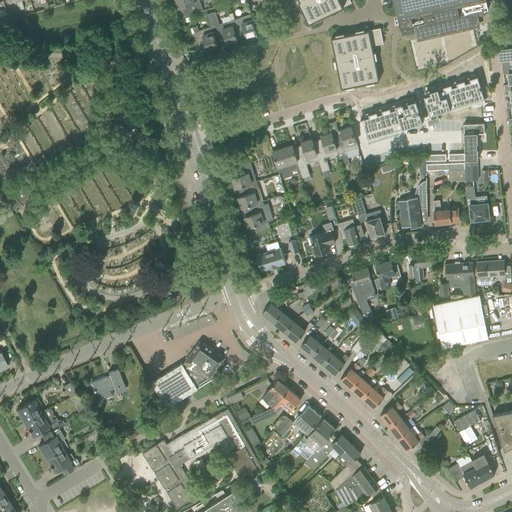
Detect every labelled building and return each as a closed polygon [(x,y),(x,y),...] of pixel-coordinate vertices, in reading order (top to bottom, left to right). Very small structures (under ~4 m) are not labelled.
[(21,10),(17,0),(5,0),(7,4),(15,1),(18,11),(21,10)] [(176,0),(179,8),(181,7),(184,17),(203,11),(199,0),(176,0)] [(299,0),(300,0),(298,1),(299,4),(308,23),(313,21),(316,19),(317,19),(316,17),(319,16),(320,18),(320,17),(331,12),(332,12),(331,10),(334,8),(335,10),(336,10),(339,9),(351,3),(349,0),(299,0)] [(393,0),(394,4),(400,29),(402,34),(401,34),(402,35),(416,30),(418,39),(428,37),(445,33),(460,30),(473,27),(478,26),(477,21),(476,17),(486,14),(486,13),(485,13),(485,12),(485,10),(485,9),(487,9),(488,9),(486,0),(393,0)] [(231,21),(219,24),(215,12),(207,14),(211,27),(217,45),(226,42),(227,45),(238,41),(237,39),(231,21)] [(241,17),(231,21),(237,39),(246,36),(246,39),(257,35),(251,15),(241,17)] [(198,31),(197,26),(189,28),(197,51),(206,48),(207,51),(218,48),(217,45),(211,27),(198,31)] [(355,33),(351,34),(344,35),(343,35),(344,37),(339,38),(339,36),(337,37),(336,37),(331,38),(335,60),(335,61),(337,60),(338,64),(336,65),(337,68),(341,88),(346,87),(347,87),(349,87),(349,85),(353,84),(353,86),(354,86),(366,83),(367,83),(366,81),(370,80),(371,82),(373,82),(374,82),(379,81),(375,60),(374,57),(372,58),(371,53),(373,53),(372,46),(383,43),(380,28),(362,31),(360,32),(360,34),(357,35),(356,33),(355,33)] [(511,48),(508,48),(498,50),(499,60),(511,59),(511,62),(511,48)] [(424,95),(430,114),(484,98),(477,76),(476,76),(476,77),(470,79),(470,81),(465,83),(464,80),(463,80),(463,81),(456,83),(457,85),(452,87),(451,84),(450,84),(450,85),(443,87),(444,89),(439,91),(438,88),(437,88),(437,89),(430,91),(431,93),(426,95),(426,94),(424,95)] [(363,118),(363,119),(369,138),(423,121),(416,99),(415,100),(408,102),(409,105),(404,106),(403,103),(402,104),(395,106),(396,109),(391,110),(390,107),(388,108),(382,110),(382,113),(377,114),(377,111),(375,112),(368,114),(369,117),(364,118),(363,118)] [(430,122),(431,127),(434,126),(433,121),(440,119),(438,115),(428,118),(430,122)] [(464,123),(463,123),(464,160),(465,160),(477,159),(478,159),(478,152),(477,149),(476,149),(476,143),(477,143),(477,133),(484,133),(484,123),(476,123),(464,123)] [(331,131),(339,157),(338,157),(341,166),(348,164),(349,164),(346,154),(345,155),(344,152),(357,148),(358,151),(359,151),(351,125),(350,125),(350,127),(340,130),(340,131),(341,130),(341,133),(332,135),(331,131)] [(311,137),(319,163),(322,172),(325,171),(329,169),(327,161),(325,161),(324,158),(337,154),(338,157),(339,157),(331,131),(330,131),(331,133),(320,136),(320,137),(321,137),(322,139),(313,142),(311,137)] [(292,143),(291,144),(301,173),(300,173),(302,178),(303,178),(310,176),(307,165),(305,166),(304,164),(318,160),(319,163),(311,137),(311,139),(301,142),(301,143),(302,145),(293,148),(292,143)] [(272,150),(271,150),(279,175),(280,175),(279,172),(281,172),(283,179),(300,173),(301,173),(291,144),(292,145),(273,151),(272,150)] [(256,182),(253,171),(250,161),(232,167),(235,177),(232,178),(235,188),(238,187),(256,182)] [(448,170),(449,180),(465,180),(464,169),(459,169),(454,170),(450,170),(448,170)] [(465,169),(465,180),(478,180),(477,169),(465,169)] [(416,190),(415,194),(415,196),(407,197),(407,199),(398,200),(398,204),(397,205),(397,210),(399,210),(401,227),(411,226),(411,227),(421,226),(419,209),(426,208),(427,211),(427,177),(426,177),(426,180),(422,182),(418,185),(416,190)] [(262,201),(256,182),(238,187),(240,196),(238,197),(241,208),(244,207),(262,201)] [(474,186),(465,187),(467,205),(469,205),(471,220),(489,218),(487,203),(476,204),(474,186)] [(13,191),(13,193),(7,194),(15,208),(19,203),(20,204),(21,205),(22,205),(23,205),(22,204),(18,202),(15,198),(14,194),(13,188),(13,190),(13,191)] [(370,213),(365,214),(360,196),(353,198),(359,218),(364,216),(371,237),(385,233),(383,225),(385,225),(382,215),(372,218),(370,213)] [(458,208),(441,210),(440,199),(433,200),(435,224),(459,222),(458,208)] [(269,221),(262,201),(244,207),(247,216),(244,217),(248,227),(269,221)] [(335,217),(331,206),(325,207),(329,220),(335,218),(335,217)] [(353,219),(337,223),(342,240),(346,238),(348,244),(359,241),(357,231),(353,219)] [(333,230),(331,223),(322,225),(324,231),(317,233),(318,234),(310,237),(312,245),(310,246),(313,254),(330,249),(328,244),(335,242),(331,231),(333,230)] [(288,242),(292,254),(298,251),(295,240),(288,242)] [(269,268),(270,269),(277,267),(277,266),(285,263),(280,248),(256,255),(261,271),(269,268)] [(414,253),(415,265),(408,265),(410,280),(423,279),(422,267),(432,265),(431,251),(414,253)] [(375,265),(379,278),(374,280),(378,293),(384,291),(382,285),(389,283),(387,276),(394,273),(390,261),(375,265)] [(493,282),(493,276),(504,275),(503,263),(492,263),(492,261),(477,262),(478,277),(478,278),(477,280),(477,283),(479,285),(492,284),(493,282)] [(472,262),(464,263),(445,264),(446,279),(458,278),(459,280),(464,287),(466,286),(466,296),(474,295),(472,262)] [(365,300),(363,293),(374,290),(370,279),(367,268),(352,273),(355,282),(355,284),(351,285),(355,294),(356,299),(362,311),(363,315),(370,313),(365,300)] [(305,295),(316,289),(313,281),(302,285),(304,291),(305,295)] [(502,290),(501,291),(510,293),(511,285),(511,284),(511,283),(511,284),(510,283),(504,281),(502,290)] [(420,297),(419,285),(412,286),(413,297),(420,297)] [(442,347),(478,340),(488,338),(479,295),(433,304),(442,347)] [(275,306),(280,300),(276,296),(262,313),(273,323),(282,312),(275,306)] [(303,312),(311,308),(308,303),(300,308),(303,312)] [(388,318),(397,317),(396,307),(387,308),(388,318)] [(311,308),(303,312),(306,317),(314,312),(311,308)] [(350,312),(347,314),(348,314),(359,327),(366,321),(360,315),(354,308),(350,312)] [(294,322),(282,312),(273,323),(285,332),(294,322)] [(413,318),(415,324),(424,321),(422,315),(413,318)] [(321,316),(314,324),(315,325),(319,328),(326,320),(321,316)] [(305,331),(294,322),(285,332),(296,342),(305,331)] [(330,326),(325,332),(329,336),(334,329),(330,326)] [(338,332),(334,329),(329,336),(333,339),(338,332)] [(310,335),(307,338),(301,346),(312,355),(321,345),(317,341),(310,335)] [(357,353),(360,350),(366,342),(360,336),(351,348),(357,353)] [(224,358),(202,343),(199,341),(185,361),(182,363),(151,382),(167,407),(211,380),(210,378),(224,358)] [(324,365),(333,354),(321,345),(312,355),(324,365)] [(360,350),(357,353),(356,355),(360,358),(358,360),(363,364),(367,359),(363,356),(365,354),(360,350)] [(340,360),(333,354),(324,365),(335,374),(344,364),(349,357),(345,354),(340,360)] [(377,359),(366,371),(366,372),(371,376),(382,363),(377,359)] [(350,368),(347,371),(341,379),(352,389),(362,377),(355,372),(360,367),(356,363),(351,368),(350,368)] [(126,389),(121,378),(117,369),(108,373),(109,374),(90,382),(98,401),(111,396),(108,390),(114,387),(117,393),(126,389)] [(362,377),(352,389),(363,398),(373,387),(362,377)] [(277,379),(268,389),(269,390),(263,397),(274,406),(289,389),(277,379)] [(488,392),(509,392),(508,380),(488,380),(488,392)] [(422,381),(418,384),(423,390),(427,387),(422,381)] [(75,393),(75,391),(69,383),(63,387),(69,396),(75,393)] [(379,393),(373,387),(363,398),(374,408),(384,397),(383,397),(388,391),(383,387),(379,393)] [(289,389),(274,406),(261,413),(264,418),(266,419),(269,417),(270,415),(272,415),(275,413),(276,411),(277,410),(280,407),(288,413),(300,399),(289,389)] [(76,393),(69,398),(71,400),(72,401),(74,402),(79,399),(76,393)] [(36,398),(17,409),(16,410),(24,423),(40,413),(35,405),(39,403),(36,398)] [(449,400),(443,407),(448,413),(455,406),(449,400)] [(392,406),(388,409),(380,415),(389,426),(401,417),(396,411),(402,407),(398,402),(392,406)] [(411,409),(415,414),(421,409),(417,404),(411,409)] [(308,405),(299,415),(294,420),(301,426),(300,428),(305,432),(307,431),(307,432),(321,416),(308,405)] [(250,415),(245,406),(235,412),(240,421),(250,415)] [(48,408),(40,413),(24,423),(32,435),(39,431),(42,436),(57,427),(64,423),(61,420),(57,419),(54,415),(51,415),(52,412),(51,410),(48,409),(48,408)] [(415,414),(411,409),(406,413),(410,418),(415,414)] [(475,409),(453,421),(459,432),(459,431),(466,444),(477,438),(470,426),(481,420),(475,409)] [(174,441),(167,446),(180,464),(226,437),(228,436),(236,451),(225,457),(239,481),(260,469),(255,461),(226,410),(173,440),(174,441)] [(511,410),(492,415),(501,440),(505,451),(511,446),(511,410)] [(277,433),(288,419),(284,415),(272,429),(277,433)] [(401,417),(389,426),(398,438),(410,429),(401,417)] [(310,434),(310,435),(307,439),(309,441),(307,445),(309,447),(314,452),(332,433),(336,429),(323,418),(314,429),(310,434)] [(288,419),(277,433),(281,437),(293,423),(288,419)] [(57,427),(42,436),(45,441),(38,446),(46,459),(62,449),(58,442),(64,439),(57,427)] [(415,436),(410,429),(398,438),(407,450),(419,441),(418,441),(424,436),(420,431),(415,436)] [(491,431),(483,434),(490,454),(490,455),(498,452),(492,431),(491,431)] [(332,433),(314,452),(304,463),(311,469),(326,454),(327,455),(334,447),(341,453),(351,444),(341,434),(337,438),(333,435),(332,433)] [(99,443),(104,451),(109,448),(104,440),(99,443)] [(167,446),(166,444),(163,440),(142,453),(177,507),(198,494),(180,464),(167,446)] [(345,464),(346,465),(329,482),(335,490),(363,466),(355,458),(360,453),(351,444),(341,453),(349,461),(345,464)] [(62,449),(46,459),(53,471),(60,467),(64,473),(79,463),(75,458),(73,459),(70,453),(66,456),(62,449)] [(475,467),(482,480),(495,473),(487,460),(483,454),(477,457),(481,464),(475,467)] [(260,458),(255,461),(260,469),(267,465),(260,458)] [(471,460),(459,467),(463,474),(464,475),(470,487),(482,480),(475,467),(471,460)] [(366,469),(363,466),(335,490),(344,506),(370,493),(379,488),(366,469)] [(0,505),(8,501),(0,487),(0,505)] [(211,487),(201,493),(204,497),(213,492),(211,487)] [(219,493),(222,498),(231,511),(234,511),(238,511),(240,511),(244,509),(233,491),(226,495),(223,490),(219,493)] [(219,500),(212,504),(217,511),(231,511),(222,498),(219,493),(216,495),(219,500)] [(363,507),(366,511),(391,511),(383,497),(363,507)] [(15,511),(8,501),(0,505),(0,511),(15,511)] [(202,503),(199,506),(202,511),(203,511),(217,511),(212,504),(206,508),(202,503)]
